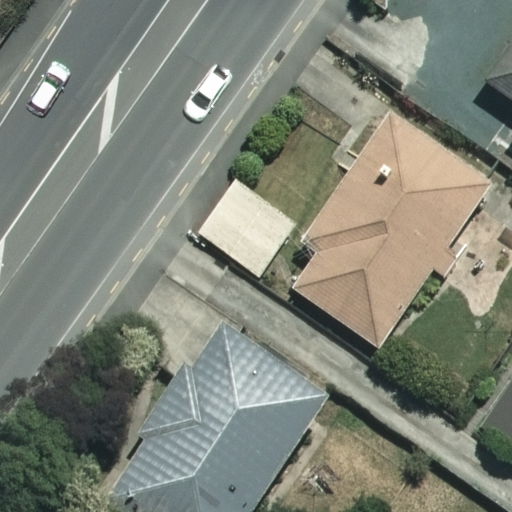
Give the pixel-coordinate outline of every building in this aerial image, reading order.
[(511,52),(485,92),(511,110),(511,52)] [(292,296),(375,355),(432,276),(448,287),(506,207),(392,125),(301,251),(317,262),(292,296)] [(293,230),(235,186),(198,235),(255,279),(293,230)] [(511,221),(503,233),(511,239),(511,221)] [(254,511),(324,420),(216,339),(137,443),(148,450),(107,504),(117,511),(254,511)] [(511,397),(484,434),(511,455),(511,397)]
